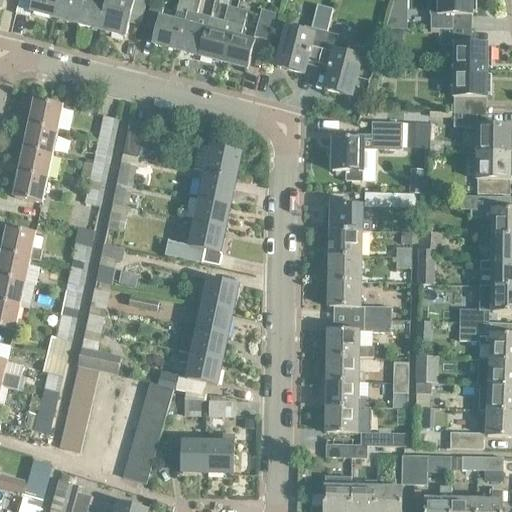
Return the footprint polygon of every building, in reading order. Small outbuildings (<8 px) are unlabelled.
[(34,0),(31,14),(54,20),(59,0),(34,0)] [(59,0),(54,20),(78,26),(84,0),(59,0)] [(84,0),(78,26),(102,32),(109,0),(84,0)] [(109,0),(102,32),(125,38),(129,24),(141,27),(147,0),(109,0)] [(191,0),(188,14),(178,52),(201,58),(208,30),(195,27),(201,0),(199,0),(191,0)] [(180,0),(178,11),(188,14),(191,0),(180,0)] [(476,0),(432,0),(432,17),(434,17),(434,29),(438,29),(472,30),(472,17),(473,17),(473,14),(477,14),(476,0)] [(319,69),(328,34),(335,12),(319,7),(313,30),(305,28),(304,34),(287,30),(277,69),(304,76),(306,66),(319,69)] [(154,46),(178,52),(185,24),(175,22),(161,18),(163,11),(151,8),(146,28),(158,31),(154,46)] [(208,30),(201,58),(224,64),(238,10),(229,8),(224,23),(211,20),(208,30)] [(248,13),(238,10),(224,64),(248,70),(255,43),(241,39),(248,13)] [(264,12),(256,39),(271,43),(278,16),(264,12)] [(472,30),(438,29),(438,46),(453,46),(453,71),(491,72),(492,49),(488,49),(488,46),(472,46),(472,30)] [(338,37),(328,34),(319,69),(330,72),(325,91),(351,98),(361,60),(346,56),(348,46),(337,43),(338,37)] [(207,66),(205,81),(254,89),(257,73),(207,66)] [(491,72),(453,71),(453,99),(454,99),(454,113),(486,113),(486,99),(487,99),(487,96),(491,96),(491,72)] [(35,104),(30,129),(58,134),(63,110),(35,104)] [(171,118),(148,113),(145,126),(168,131),(171,118)] [(486,113),(454,113),(454,129),(477,129),(477,155),(511,155),(511,132),(511,133),(511,129),(486,129),(486,113)] [(98,143),(113,146),(119,121),(103,119),(98,143)] [(333,141),(333,174),(346,174),(346,183),(362,183),(362,174),(364,174),(364,151),(375,151),(402,152),(402,149),(402,125),(373,125),(373,141),(364,141),(364,137),(348,137),(348,141),(333,141)] [(402,125),(402,149),(429,150),(429,126),(402,125)] [(139,160),(139,159),(144,140),(146,131),(132,128),(125,157),(139,160)] [(58,134),(30,129),(25,150),(53,156),(58,134)] [(166,145),(144,140),(139,159),(163,164),(166,145)] [(113,146),(98,143),(93,164),(94,164),(109,168),(113,146)] [(25,150),(20,175),(48,181),(53,156),(25,150)] [(206,175),(236,182),(242,156),(212,150),(206,175)] [(511,155),(477,155),(477,182),(477,198),(509,198),(510,184),(511,184),(511,179),(511,178),(511,155)] [(94,164),(93,164),(86,163),(82,179),(90,181),(94,164)] [(90,181),(88,190),(104,193),(109,168),(94,164),(90,181)] [(134,185),(136,174),(137,169),(123,166),(120,182),(134,185)] [(48,181),(20,175),(15,200),(43,206),(48,181)] [(236,182),(206,175),(201,200),(231,207),(236,182)] [(104,193),(88,190),(85,206),(100,209),(104,193)] [(118,190),(114,207),(128,210),(132,194),(118,190)] [(365,195),(365,209),(392,209),(392,195),(365,195)] [(495,236),(511,236),(511,199),(463,198),(463,212),(472,212),(472,219),(495,220),(495,236)] [(231,207),(201,200),(196,224),(226,231),(231,207)] [(333,208),(332,232),(363,233),(364,209),(333,208)] [(113,215),(109,231),(123,234),(127,218),(113,215)] [(226,231),(196,224),(190,249),(220,255),(226,231)] [(8,231),(3,255),(34,262),(41,263),(43,252),(37,250),(40,237),(8,231)] [(332,232),(332,258),(362,259),(363,233),(332,232)] [(402,247),(413,247),(414,239),(414,236),(403,236),(402,247)] [(511,236),(495,236),(483,236),(482,246),(495,247),(494,262),(511,262),(511,236)] [(77,246),(74,262),(90,265),(93,249),(77,246)] [(105,246),(103,258),(123,263),(126,251),(105,246)] [(398,249),(397,260),(413,260),(414,250),(398,249)] [(3,255),(0,267),(0,279),(29,285),(37,287),(40,270),(33,269),(34,262),(3,255)] [(362,259),(332,258),(331,284),(362,284),(362,259)] [(413,260),(397,260),(397,270),(413,270),(413,260)] [(420,260),(420,287),(437,288),(437,261),(420,260)] [(511,262),(494,262),(482,262),(482,288),(494,288),(511,287),(511,262)] [(101,268),(97,284),(113,288),(116,271),(101,268)] [(72,270),(69,286),(85,289),(88,273),(72,270)] [(29,285),(0,279),(0,304),(32,311),(34,300),(27,298),(29,285)] [(208,282),(203,307),(233,313),(238,288),(208,282)] [(362,284),(331,284),(331,310),(361,310),(361,308),(362,284)] [(511,287),(494,288),(494,314),(511,313),(511,287)] [(95,292),(92,309),(107,312),(111,296),(95,292)] [(67,293),(64,309),(80,313),(83,297),(67,293)] [(160,304),(132,298),(129,311),(138,313),(139,311),(152,313),(152,316),(158,317),(160,304)] [(32,311),(0,304),(0,329),(27,335),(32,311)] [(203,307),(198,331),(227,337),(233,313),(203,307)] [(361,308),(361,310),(361,321),(393,322),(393,309),(361,308)] [(460,311),(460,323),(491,324),(491,312),(460,311)] [(90,317),(87,332),(102,335),(106,320),(90,317)] [(62,318),(59,333),(75,337),(78,321),(62,318)] [(393,322),(361,321),(361,334),(393,335),(393,322)] [(511,324),(491,324),(460,323),(460,344),(481,344),(481,348),(492,348),(492,361),(511,361),(511,324)] [(431,325),(417,325),(416,344),(431,345),(431,325)] [(227,337),(198,331),(193,355),(222,361),(227,337)] [(330,334),(330,358),(360,359),(375,359),(375,350),(361,350),(361,334),(330,334)] [(47,357),(68,362),(73,343),(58,340),(53,339),(47,357)] [(85,341),(83,350),(98,353),(100,344),(85,341)] [(122,359),(98,353),(83,350),(79,368),(119,376),(122,359)] [(222,361),(193,355),(181,352),(178,363),(190,366),(187,381),(217,387),(222,361)] [(68,362),(47,357),(43,374),(49,375),(44,391),(60,395),(68,362)] [(330,358),(329,384),(360,384),(360,359),(330,358)] [(416,377),(432,377),(433,359),(417,359),(416,377)] [(511,361),(492,361),(480,361),(479,387),(491,388),(511,388),(511,361)] [(0,388),(2,389),(18,393),(24,369),(7,364),(0,362),(0,388)] [(395,364),(394,385),(410,386),(410,365),(395,364)] [(99,372),(79,368),(76,380),(97,384),(99,372)] [(181,379),(164,375),(161,388),(178,392),(181,379)] [(432,377),(416,377),(416,386),(432,386),(432,377)] [(97,384),(76,380),(74,391),(94,396),(97,384)] [(329,384),(329,408),(359,409),(365,409),(365,399),(360,399),(360,384),(329,384)] [(410,386),(394,385),(393,410),(409,410),(410,386)] [(147,397),(170,403),(173,392),(150,386),(147,397)] [(432,386),(416,386),(415,397),(432,397),(432,386)] [(511,388),(491,388),(490,412),(511,412),(511,388)] [(39,413),(55,417),(60,395),(44,391),(39,413)] [(94,396),(74,391),(71,403),(91,408),(94,396)] [(147,397),(144,408),(167,415),(170,403),(147,397)] [(186,403),(187,420),(203,420),(203,402),(186,403)] [(91,408),(71,403),(68,415),(89,419),(91,408)] [(211,403),(211,419),(236,420),(236,404),(211,403)] [(144,408),(141,420),(164,426),(167,415),(144,408)] [(359,409),(329,408),(328,437),(362,438),(362,447),(363,448),(370,448),(408,448),(408,435),(366,434),(366,420),(359,420),(359,409)] [(511,412),(490,412),(489,440),(511,441),(511,412)] [(55,417),(39,413),(34,433),(49,437),(55,417)] [(89,419),(68,415),(66,427),(86,431),(89,419)] [(141,420),(138,432),(161,438),(164,426),(141,420)] [(255,431),(256,422),(245,421),(244,430),(255,431)] [(86,431),(66,427),(63,439),(84,443),(86,431)] [(138,432),(135,443),(158,450),(161,438),(138,432)] [(452,435),(452,454),(486,454),(487,436),(452,435)] [(210,445),(210,475),(234,476),(234,437),(224,437),(224,445),(210,445)] [(84,443),(63,439),(61,450),(81,455),(84,443)] [(158,450),(135,443),(132,455),(154,462),(158,450)] [(210,475),(210,445),(173,444),(173,468),(183,468),(183,475),(210,475)] [(356,460),(356,449),(327,448),(327,461),(353,462),(353,460),(356,460)] [(363,449),(356,449),(356,460),(353,460),(353,462),(369,462),(370,448),(363,448),(363,449)] [(132,455),(128,468),(151,474),(154,462),(132,455)] [(415,489),(416,458),(403,458),(403,489),(415,489)] [(428,458),(416,458),(415,489),(428,489),(428,458)] [(475,473),(476,459),(463,459),(462,473),(475,473)] [(505,460),(476,459),(475,473),(487,473),(487,482),(505,483),(505,460)] [(151,474),(128,468),(125,480),(148,486),(151,474)] [(29,484),(0,475),(0,489),(26,497),(29,484)] [(61,483),(73,487),(75,480),(63,476),(61,483)] [(351,511),(352,490),(353,479),(328,479),(327,511),(351,511)] [(186,480),(187,495),(215,495),(214,487),(206,487),(206,480),(186,480)] [(73,487),(61,483),(52,511),(68,511),(76,487),(73,487)] [(367,490),(352,490),(351,511),(376,511),(377,490),(377,483),(367,483),(367,490)] [(76,487),(68,511),(76,511),(81,497),(83,490),(76,487)] [(401,511),(402,491),(377,490),(376,511),(401,511)] [(450,511),(451,502),(451,490),(441,490),(441,502),(426,501),(426,511),(450,511)] [(490,503),(477,502),(476,511),(502,511),(503,492),(490,492),(490,503)] [(90,511),(93,501),(81,497),(76,511),(90,511)] [(476,511),(477,502),(451,502),(450,511),(476,511)]
